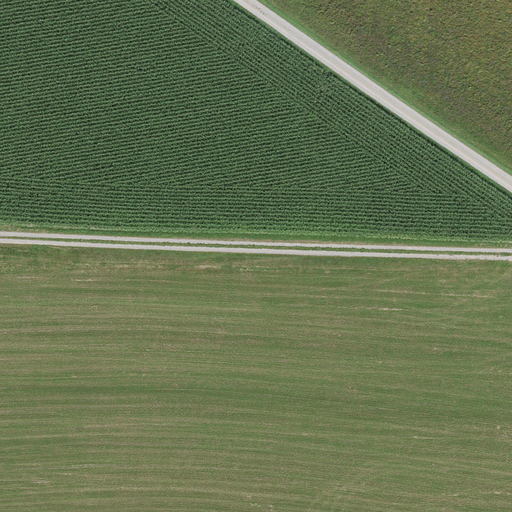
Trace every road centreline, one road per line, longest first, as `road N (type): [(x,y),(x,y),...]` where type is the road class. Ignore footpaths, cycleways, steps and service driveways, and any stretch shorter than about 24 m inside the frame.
road 1 (track): [(0,239),(511,256)]
road 2 (track): [(511,185),(241,0)]
